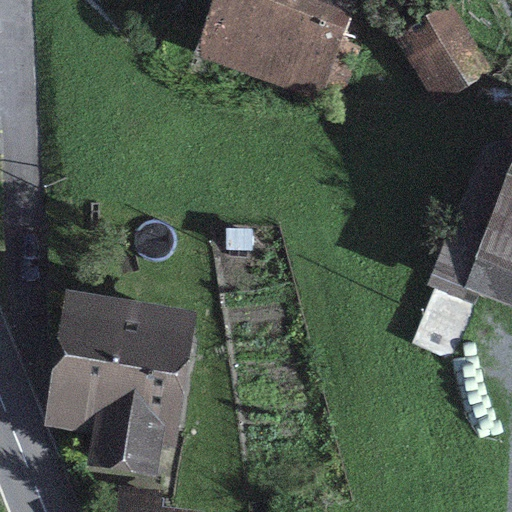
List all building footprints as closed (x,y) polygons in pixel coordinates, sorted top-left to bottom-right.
[(229,0),(229,1),(340,39),(353,0),(229,0)] [(340,39),(229,1),(210,56),(320,95),(340,39)] [(458,2),(404,30),(445,108),(499,79),(458,2)] [(511,213),(493,263),(511,270),(511,213)] [(199,319),(64,299),(45,424),(180,444),(199,319)] [(197,511),(198,510),(126,494),(121,511),(197,511)]
